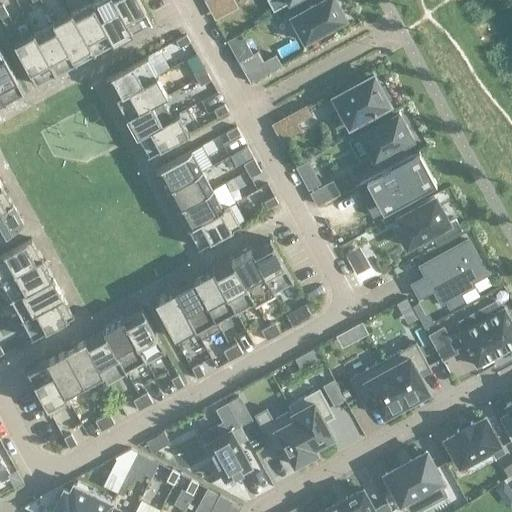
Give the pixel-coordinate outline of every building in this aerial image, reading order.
[(96,0),(91,3),(113,43),(123,38),(129,34),(132,33),(113,0),(96,0)] [(113,0),(132,33),(133,32),(132,32),(150,22),(150,23),(151,22),(139,0),(113,0)] [(266,0),(272,11),(293,0),(266,0)] [(321,33),(322,32),(328,29),(329,28),(330,28),(346,19),(335,0),(319,0),(290,16),(304,42),(320,33),(321,33)] [(113,43),(91,3),(90,2),(90,1),(89,2),(72,12),(72,11),(71,12),(94,54),(95,53),(94,53),(111,43),(112,44),(113,43)] [(93,54),(94,54),(71,12),(70,12),(70,13),(53,22),(53,21),(52,22),(75,64),(76,64),(75,63),(92,54),(93,54)] [(33,32),(56,74),(57,74),(56,73),(73,64),(74,65),(75,64),(52,22),(51,23),(34,33),(34,32),(33,32)] [(55,75),(56,74),(33,32),(32,33),(32,34),(15,43),(14,42),(13,43),(36,85),(37,85),(37,84),(54,74),(55,75)] [(179,48),(189,42),(185,35),(175,40),(179,48)] [(0,96),(3,103),(5,102),(4,102),(22,92),(22,93),(23,92),(0,50),(0,96)] [(275,54),(262,61),(268,72),(280,65),(275,54)] [(115,97),(115,98),(156,76),(156,77),(157,76),(157,75),(158,75),(157,74),(156,74),(147,57),(147,56),(105,79),(106,79),(116,97),(115,97)] [(196,79),(207,73),(203,66),(192,72),(196,79)] [(196,79),(200,86),(210,80),(207,73),(196,79)] [(115,98),(126,117),(161,97),(166,95),(156,77),(156,76),(115,98)] [(372,76),(334,97),(349,125),(388,104),(386,101),(389,99),(382,86),(379,88),(372,76)] [(126,117),(136,136),(172,116),(161,97),(126,117)] [(217,117),(227,111),(223,104),(213,110),(217,117)] [(305,106),(291,114),(295,123),(309,115),(305,106)] [(178,114),(179,114),(178,113),(172,116),(136,136),(137,137),(137,136),(147,154),(146,154),(147,155),(189,132),(188,131),(188,132),(178,114)] [(358,134),(376,165),(399,152),(396,148),(412,139),(397,113),(358,134)] [(235,126),(225,132),(229,139),(239,133),(235,126)] [(166,190),(201,170),(190,151),(155,170),(166,190)] [(418,151),(355,185),(362,199),(366,197),(369,202),(365,204),(372,217),(435,182),(418,151)] [(242,163),(246,171),(257,165),(253,157),(242,163)] [(307,162),(297,167),(308,188),(319,183),(307,162)] [(250,178),(261,172),(257,165),(246,171),(250,178)] [(166,190),(176,209),(211,189),(201,170),(166,190)] [(332,180),(309,192),(316,205),(339,193),(332,180)] [(0,210),(12,204),(11,203),(10,203),(1,186),(2,186),(1,185),(0,185),(0,210)] [(211,189),(176,209),(186,228),(222,208),(211,189)] [(267,209),(278,203),(274,196),(263,202),(267,209)] [(434,197),(398,217),(401,223),(395,226),(406,247),(430,234),(436,244),(461,230),(455,218),(448,222),(434,197)] [(0,210),(0,236),(23,224),(12,204),(0,210)] [(229,205),(222,208),(186,228),(187,229),(188,228),(191,235),(197,246),(197,247),(239,224),(239,223),(238,224),(228,206),(229,206),(229,205)] [(0,280),(41,258),(41,257),(40,257),(30,240),(31,239),(0,255),(0,280)] [(251,249),(250,249),(273,291),(274,291),(273,290),(291,281),(292,281),(269,239),(268,239),(269,240),(251,249)] [(466,239),(418,265),(424,276),(411,283),(418,297),(432,290),(440,304),(445,301),(449,308),(463,300),(459,293),(473,285),(471,282),(485,274),(466,239)] [(274,293),(273,291),(250,249),(231,260),(254,302),(254,304),(274,293)] [(42,259),(41,258),(0,280),(0,281),(0,282),(9,298),(9,299),(9,300),(10,300),(11,299),(52,277),(51,276),(50,276),(41,259),(42,259)] [(351,266),(356,274),(369,266),(365,259),(351,266)] [(254,302),(231,260),(230,260),(230,261),(213,270),(213,269),(212,270),(234,310),(233,310),(234,312),(234,311),(235,312),(236,312),(235,311),(253,301),(253,302),(254,302)] [(214,320),(215,321),(233,310),(234,310),(212,270),(193,280),(214,320)] [(62,296),(52,277),(11,299),(21,318),(22,318),(62,296)] [(195,331),(214,320),(193,280),(174,291),(194,327),(194,328),(195,331)] [(174,338),(194,328),(194,327),(174,291),(154,302),(174,338)] [(62,296),(22,318),(21,318),(20,318),(20,319),(20,320),(21,319),(31,337),(30,337),(30,338),(72,315),(72,314),(71,315),(62,297),(62,296)] [(406,298),(397,303),(402,313),(412,308),(406,298)] [(442,327),(428,335),(442,359),(456,352),(454,349),(464,343),(476,366),(511,346),(511,323),(503,307),(499,310),(494,301),(477,311),(482,319),(458,332),(459,335),(449,340),(442,327)] [(298,309),(304,320),(311,316),(305,305),(298,309)] [(122,319),(143,359),(145,361),(145,360),(163,351),(164,351),(141,309),(140,309),(141,310),(123,319),(122,319)] [(124,369),(143,359),(122,319),(103,330),(124,369)] [(267,326),(273,337),(280,333),(274,322),(267,326)] [(360,322),(351,328),(357,339),(367,334),(360,322)] [(266,340),(273,337),(267,326),(260,330),(266,340)] [(126,372),(124,369),(103,330),(102,330),(102,331),(85,340),(85,339),(84,340),(102,374),(107,382),(108,382),(107,381),(124,372),(125,372),(126,372)] [(428,392),(417,372),(428,366),(413,339),(402,345),(406,352),(384,364),(406,404),(428,392)] [(83,384),(102,374),(84,340),(65,350),(83,384)] [(229,347),(235,357),(242,353),(236,343),(229,347)] [(229,347),(222,350),(228,361),(235,357),(229,347)] [(65,395),(83,384),(65,350),(46,361),(64,395),(65,395)] [(65,395),(64,395),(46,361),(45,361),(45,362),(28,372),(27,371),(26,371),(49,413),(50,413),(50,412),(68,403),(69,403),(65,395)] [(203,375),(198,364),(190,368),(196,379),(203,375)] [(384,364),(362,377),(358,369),(347,375),(362,402),(372,396),(383,416),(406,404),(384,364)] [(170,379),(176,390),(183,386),(177,375),(170,379)] [(332,381),(323,386),(333,405),(343,400),(332,381)] [(318,388),(287,405),(290,410),(291,410),(312,449),(313,448),(333,437),(322,417),(331,412),(318,388)] [(146,392),(139,396),(145,407),(152,403),(146,392)] [(145,407),(139,396),(132,400),(138,410),(145,407)] [(238,397),(227,402),(227,403),(232,412),(243,406),(238,397)] [(511,400),(505,404),(509,413),(498,419),(510,441),(511,439),(511,400)] [(249,463),(231,430),(239,425),(232,412),(227,403),(216,409),(227,430),(204,442),(224,477),(223,478),(224,480),(226,478),(232,475),(233,475),(234,474),(240,470),(240,471),(242,470),(242,469),(248,466),(249,466),(250,465),(249,463)] [(266,408),(253,414),(273,451),(283,446),(294,466),(315,454),(313,448),(312,449),(291,410),(290,410),(272,420),(266,408)] [(108,413),(101,417),(107,427),(114,423),(108,413)] [(107,427),(101,417),(94,420),(100,431),(107,427)] [(446,441),(459,465),(489,448),(494,457),(503,452),(485,419),(484,417),(482,418),(483,419),(472,424),(472,423),(471,422),(469,423),(470,423),(458,429),(457,429),(455,430),(456,432),(457,432),(457,433),(447,438),(445,439),(446,441)] [(63,438),(68,448),(76,444),(70,434),(63,438)] [(400,466),(386,473),(384,474),(385,476),(386,475),(399,500),(399,501),(400,502),(402,501),(420,491),(428,505),(446,495),(438,481),(439,481),(441,480),(440,478),(426,453),(425,451),(423,452),(424,453),(410,460),(408,461),(402,465),(401,464),(400,465),(400,466)] [(137,453),(127,474),(140,480),(151,459),(137,453)] [(173,483),(178,473),(172,470),(166,480),(173,483)] [(192,480),(186,491),(193,494),(198,483),(192,480)] [(502,499),(511,491),(504,481),(494,489),(502,499)] [(107,511),(112,502),(113,501),(112,500),(111,500),(75,483),(75,482),(73,482),(72,483),(69,490),(64,487),(51,511),(107,511)] [(344,498),(338,502),(336,503),(322,511),(321,510),(320,511),(319,511),(390,511),(386,503),(373,510),(363,490),(362,488),(360,489),(346,497),(344,498)] [(212,491),(206,501),(213,505),(219,494),(212,491)] [(219,494),(213,505),(219,508),(225,498),(219,494)]
